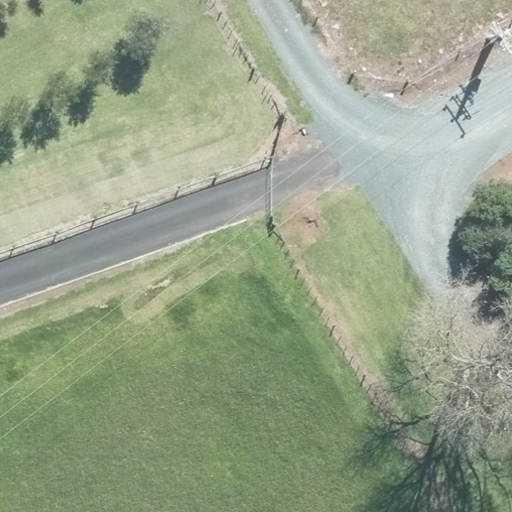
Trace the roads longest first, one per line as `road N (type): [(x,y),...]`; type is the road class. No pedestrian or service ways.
road 1 (unknown): [(362,175),(0,273)]
road 2 (unclassified): [(511,406),(362,175)]
road 3 (unclassified): [(251,0),(362,175)]
road 4 (unclassified): [(362,175),(511,87)]
